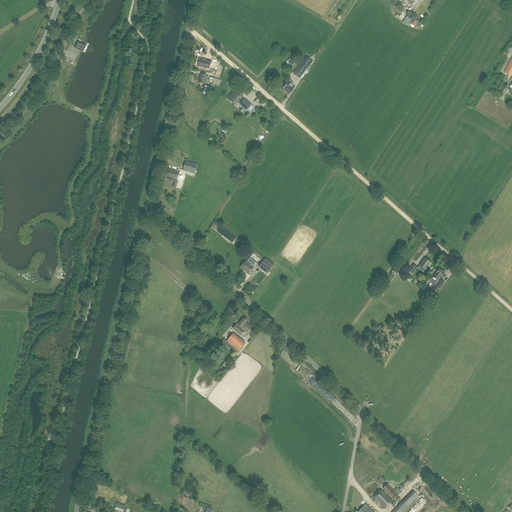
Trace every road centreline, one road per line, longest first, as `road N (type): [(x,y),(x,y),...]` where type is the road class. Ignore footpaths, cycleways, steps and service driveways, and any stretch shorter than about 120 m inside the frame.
road 1 (track): [(511,310),(188,26)]
road 2 (tertiary): [(76,511),(148,205)]
road 3 (unclassified): [(360,411),(148,205)]
road 4 (track): [(47,76),(92,121),(89,157),(70,192),(72,219),(60,236),(61,271)]
road 5 (tertiary): [(148,205),(193,0)]
road 6 (unclassified): [(0,137),(41,87),(91,0)]
road 7 (unclassified): [(466,511),(360,411)]
road 8 (tertiary): [(0,108),(31,66),(59,0)]
